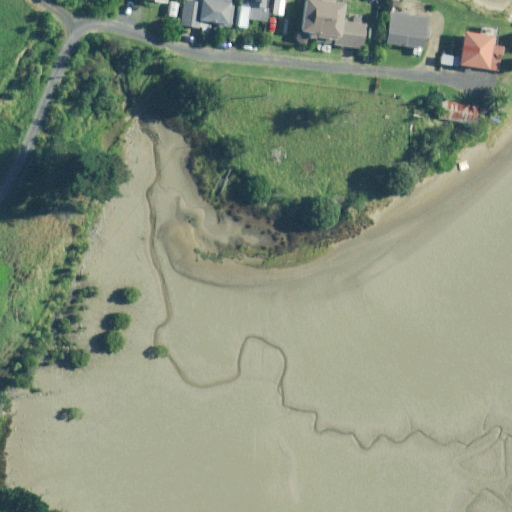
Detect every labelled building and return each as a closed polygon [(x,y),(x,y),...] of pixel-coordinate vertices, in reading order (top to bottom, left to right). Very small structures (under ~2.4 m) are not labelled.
[(231,23),(231,0),(184,0),(183,25),(198,26),(198,21),(231,23)] [(265,0),(240,0),(240,4),(250,5),(249,20),(266,21),(268,9),(265,9),(265,0)] [(273,0),(272,14),(284,15),(285,0),(273,0)] [(350,20),(345,19),(347,4),(347,0),(314,0),(314,1),(308,0),(304,0),(301,31),(307,32),(306,36),(334,39),(333,45),(363,48),(366,24),(362,23),(363,14),(350,13),(350,20)] [(179,2),(171,1),(169,15),(176,16),(179,2)] [(389,12),(385,43),(412,47),(412,53),(420,54),(421,48),(423,48),(428,18),(389,12)] [(457,64),(497,70),(500,55),(503,55),(504,45),(495,44),(497,29),(480,27),(479,34),(463,32),(459,56),(442,53),(440,64),(457,67),(457,64)] [(485,107),(441,99),(438,117),(482,126),(485,107)]
